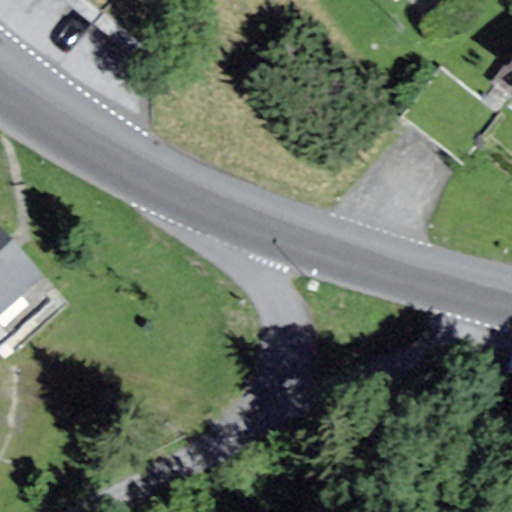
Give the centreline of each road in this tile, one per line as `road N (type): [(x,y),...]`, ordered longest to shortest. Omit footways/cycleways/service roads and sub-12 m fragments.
road 1 (secondary): [(260,234),(82,145),(0,84)]
road 2 (residential): [(492,296),(470,339),(255,422)]
road 3 (track): [(0,366),(135,390),(202,417),(227,439)]
road 4 (secondary): [(492,296),(260,234)]
road 5 (residential): [(260,234),(278,353),(272,394),(255,422)]
road 6 (residential): [(255,422),(102,511)]
